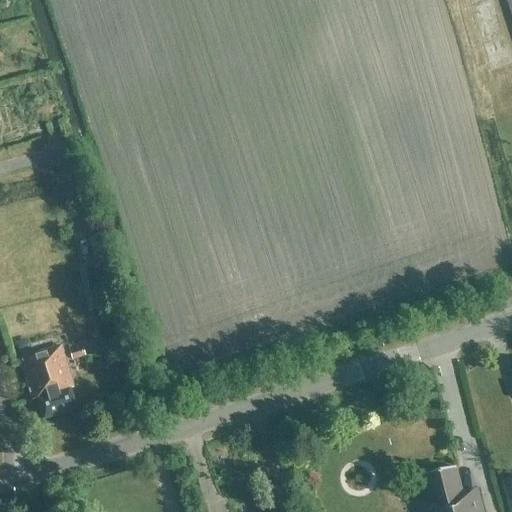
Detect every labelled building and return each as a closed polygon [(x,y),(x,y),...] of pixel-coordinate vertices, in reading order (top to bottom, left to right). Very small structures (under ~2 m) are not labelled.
[(104,309),(93,265),(77,269),(87,313),(104,309)] [(68,352),(71,361),(83,358),(84,359),(97,355),(99,361),(122,355),(121,350),(108,353),(107,346),(96,349),(95,346),(82,349),(68,352)] [(42,421),(76,410),(70,390),(74,388),(65,361),(60,347),(32,355),(33,358),(20,362),(32,401),(36,400),(42,421)] [(364,455),(357,473),(373,479),(380,461),(364,455)] [(425,500),(416,502),(415,502),(418,511),(482,511),(477,490),(460,494),(454,469),(419,477),(425,500)] [(511,511),(511,478),(501,481),(508,511),(511,511)]
